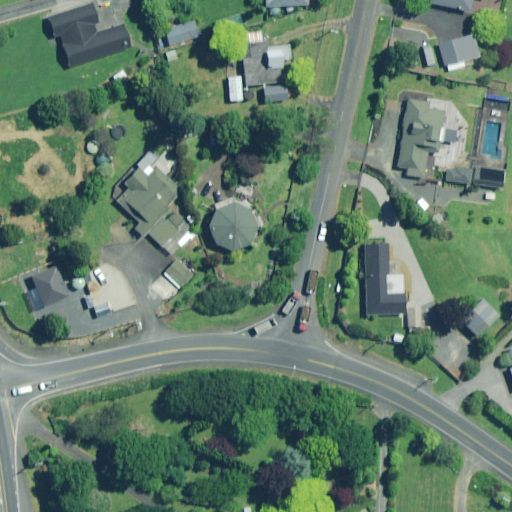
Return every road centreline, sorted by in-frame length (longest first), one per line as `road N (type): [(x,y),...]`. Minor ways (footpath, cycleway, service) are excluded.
road 1 (unclassified): [(365,0),(289,356)]
road 2 (tertiary): [(0,392),(180,350),(289,356)]
road 3 (tertiary): [(289,356),(396,391),(511,466)]
